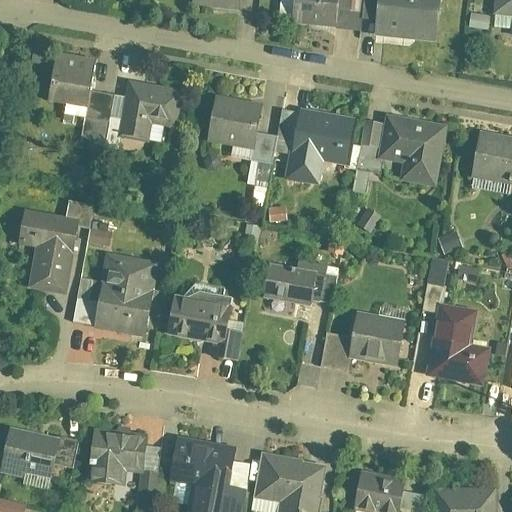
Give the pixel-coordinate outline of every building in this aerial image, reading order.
[(246,0),(188,0),(187,12),(244,20),(246,0)] [(340,0),(289,0),(286,21),(337,28),(340,0)] [(444,0),(381,0),(376,38),(438,46),(444,0)] [(511,0),(503,0),(498,39),(511,40),(511,0)] [(488,30),(489,18),(470,16),(469,28),(488,30)] [(89,110),(97,68),(57,61),(50,103),(89,110)] [(183,95),(132,85),(122,138),(145,142),(149,123),(177,128),(183,95)] [(269,106),(222,95),(208,153),(255,164),(269,106)] [(363,123),(302,109),(286,173),(348,187),(363,123)] [(452,124),(391,110),(376,174),(437,188),(452,124)] [(511,140),(482,134),(471,179),(511,188),(511,140)] [(353,191),(365,193),(368,174),(356,172),(353,191)] [(86,231),(20,215),(3,285),(69,301),(86,231)] [(110,248),(113,233),(91,228),(87,243),(110,248)] [(335,271),(268,255),(256,303),(323,319),(335,271)] [(172,272),(106,256),(89,326),(155,342),(172,272)] [(434,259),(426,283),(444,289),(452,265),(434,259)] [(241,307),(182,293),(171,340),(230,354),(241,307)] [(380,306),(378,315),(400,320),(402,311),(380,306)] [(407,328),(340,313),(328,361),(395,377),(407,328)] [(498,339),(432,323),(419,378),(485,394),(498,339)] [(73,436),(9,421),(0,459),(0,478),(59,492),(73,436)] [(142,511),(158,448),(92,432),(76,501),(124,511),(142,511)] [(236,511),(249,459),(178,442),(161,511),(236,511)] [(315,511),(326,467),(262,452),(248,511),(315,511)] [(400,511),(406,486),(362,478),(356,510),(366,511),(400,511)] [(498,511),(497,492),(436,496),(436,511),(498,511)]
